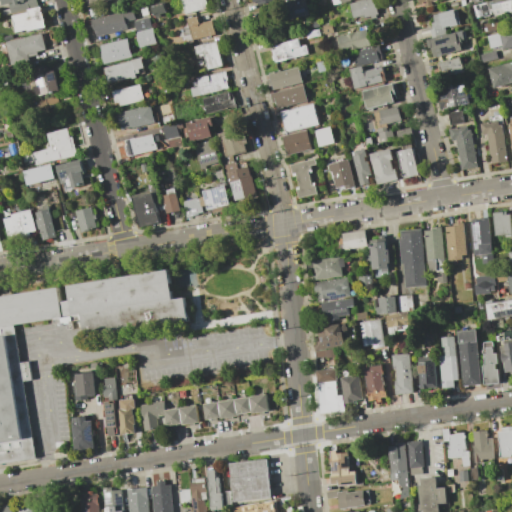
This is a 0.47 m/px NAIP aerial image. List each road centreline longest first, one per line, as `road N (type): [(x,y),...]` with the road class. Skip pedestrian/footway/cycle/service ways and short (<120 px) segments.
road 1 (residential): [(229,0),(281,209),(309,511)]
road 2 (residential): [(0,484),(511,400)]
road 3 (residential): [(0,269),(511,186)]
road 4 (residential): [(61,0),(125,249)]
road 5 (residential): [(395,0),(444,197)]
